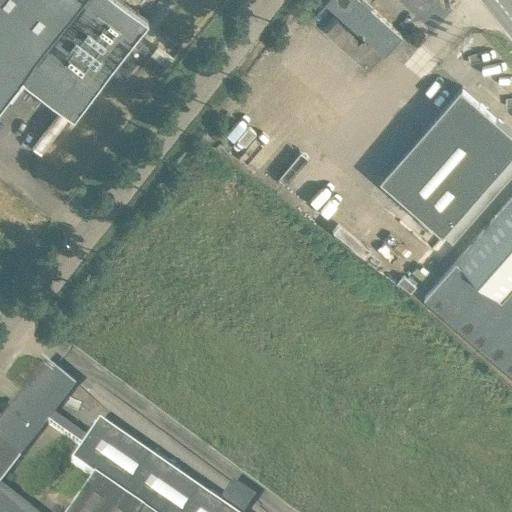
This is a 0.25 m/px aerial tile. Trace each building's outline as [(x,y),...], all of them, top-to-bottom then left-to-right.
[(0,0),(0,104),(9,93),(10,94),(23,78),(73,117),(109,71),(123,82),(149,48),(135,37),(147,21),(120,0),(0,0)] [(383,54),(401,34),(361,0),(325,0),(325,1),(383,54)] [(511,131),(462,88),(383,180),(444,233),(511,155),(511,131)] [(511,197),(425,297),(511,372),(511,197)] [(0,511),(32,511),(0,486),(0,481),(46,422),(82,447),(72,463),(94,479),(141,511),(225,511),(98,423),(88,437),(53,412),(72,389),(74,390),(75,390),(43,365),(43,366),(45,368),(0,426),(0,511)] [(141,511),(94,479),(70,511),(141,511)]
